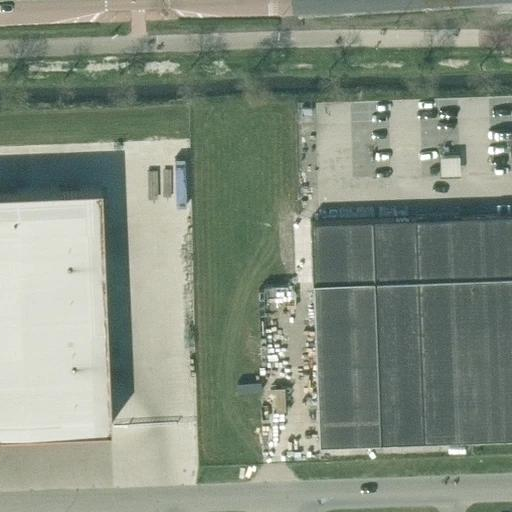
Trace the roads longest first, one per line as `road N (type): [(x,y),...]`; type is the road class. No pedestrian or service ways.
road 1 (unclassified): [(0,52),(511,38)]
road 2 (unclassified): [(289,499),(0,509)]
road 3 (secondary): [(138,3),(401,0)]
road 4 (unclassified): [(511,492),(289,499)]
road 5 (secondary): [(0,13),(138,3)]
